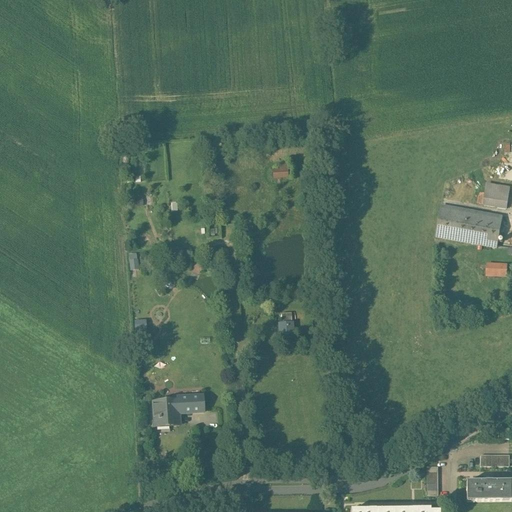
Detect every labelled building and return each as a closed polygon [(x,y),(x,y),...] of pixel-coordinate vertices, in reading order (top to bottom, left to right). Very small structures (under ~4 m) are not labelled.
[(509,198),(485,194),(483,206),(507,210),(509,198)] [(502,218),(442,207),(436,238),(497,249),(502,218)] [(129,255),(132,271),(140,269),(137,254),(129,255)] [(506,267),(494,266),(494,274),(506,275),(506,267)] [(171,295),(157,296),(158,307),(172,306),(171,295)] [(292,325),(278,326),(279,337),(293,336),(292,325)] [(202,398),(179,399),(179,404),(180,415),(203,414),(202,398)] [(179,404),(153,406),(153,420),(158,419),(158,426),(176,425),(175,416),(180,415),(179,404)] [(509,457),(486,457),(486,468),(508,468),(509,457)] [(437,469),(426,469),(426,498),(437,498),(437,469)] [(511,482),(466,483),(466,503),(511,502),(511,482)]
